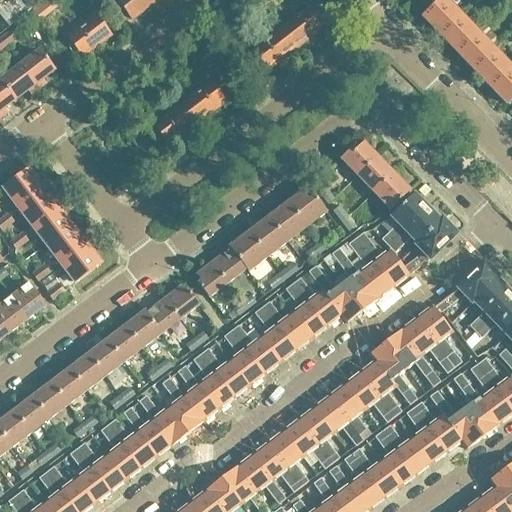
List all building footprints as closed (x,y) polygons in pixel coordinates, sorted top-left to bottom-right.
[(31,8),(24,0),(12,0),(5,7),(0,1),(0,15),(9,27),(31,8)] [(39,20),(57,5),(53,0),(50,0),(34,13),(39,20)] [(124,0),(136,16),(156,0),(124,0)] [(439,36),(460,15),(445,0),(440,0),(422,18),(439,36)] [(296,48),(324,26),(308,5),(280,27),(296,48)] [(81,58),(109,36),(94,15),(66,37),(81,58)] [(455,53),(477,32),(460,15),(439,36),(455,53)] [(267,69),(296,48),(280,27),(251,49),(267,69)] [(0,40),(5,47),(15,39),(10,32),(0,39),(0,40)] [(472,70),(493,50),(477,32),(455,53),(472,70)] [(489,87),(510,67),(493,50),(472,70),(489,87)] [(42,79),(54,70),(39,52),(20,67),(38,90),(45,84),(42,79)] [(38,90),(20,67),(1,81),(15,100),(27,91),(30,96),(38,90)] [(506,105),(511,98),(511,69),(510,67),(489,87),(506,105)] [(4,108),(15,100),(1,81),(0,81),(0,118),(7,113),(4,108)] [(196,123),(224,102),(209,81),(180,103),(196,123)] [(168,145),(196,123),(180,103),(152,125),(168,145)] [(357,177),(377,157),(363,143),(357,148),(354,146),(340,159),(357,177)] [(373,194),(393,174),(377,157),(357,177),(373,194)] [(41,188),(27,169),(2,187),(17,207),(41,188)] [(390,211),(410,191),(393,174),(373,194),(390,211)] [(326,212),(307,187),(288,202),(307,227),(326,212)] [(56,207),(41,188),(17,207),(32,226),(56,207)] [(333,199),(326,188),(319,193),(327,203),(333,199)] [(388,246),(427,209),(414,195),(392,216),(400,224),(383,241),(388,246)] [(307,227),(288,202),(269,217),(288,242),(307,227)] [(70,226),(56,207),(32,226),(46,245),(70,226)] [(347,217),(339,207),(333,212),(341,221),(347,217)] [(418,244),(443,220),(432,209),(430,211),(427,209),(388,246),(394,252),(411,236),(418,243),(418,244)] [(0,229),(0,230),(13,221),(7,214),(0,219),(0,229)] [(288,242),(269,217),(249,231),(268,256),(288,242)] [(354,227),(347,217),(341,221),(348,231),(354,227)] [(429,260),(456,234),(443,220),(418,244),(418,243),(415,245),(423,253),(403,269),(408,275),(429,259),(429,260)] [(85,245),(70,226),(46,245),(61,264),(85,245)] [(268,256),(249,231),(229,247),(230,249),(246,270),(248,272),(268,256)] [(15,249),(27,240),(22,233),(10,242),(15,249)] [(323,250),(336,241),(331,234),(318,243),(323,250)] [(403,269),(388,252),(380,259),(362,235),(355,240),(392,288),(408,275),(403,269)] [(392,288),(355,240),(349,245),(367,269),(358,276),(377,299),(392,288)] [(311,260),(323,250),(318,243),(305,253),(311,260)] [(100,265),(85,245),(61,264),(75,283),(100,265)] [(246,270),(230,249),(213,263),(228,283),(246,270)] [(358,275),(339,250),(331,255),(336,262),(344,272),(336,279),(341,285),(361,312),(377,300),(377,299),(358,276),(358,275)] [(336,262),(331,255),(323,262),(328,268),(336,262)] [(228,283),(213,263),(196,275),(201,282),(198,284),(209,298),(228,283)] [(285,280),(298,270),(292,263),(280,273),(285,280)] [(475,303),(500,279),(484,263),(457,289),(458,289),(433,305),(440,313),(464,295),(472,304),(474,302),(475,303)] [(8,265),(5,267),(14,279),(20,274),(14,265),(8,265)] [(37,281),(49,272),(44,265),(32,274),(37,281)] [(361,312),(341,285),(331,292),(314,269),(308,273),(321,291),(339,316),(345,324),(361,312)] [(272,290),(285,280),(280,273),(267,283),(272,290)] [(491,319),(511,299),(511,296),(506,291),(509,288),(500,279),(475,303),(486,314),(470,328),(475,333),(491,319)] [(339,316),(321,291),(312,298),(299,281),(292,285),(325,327),(339,316)] [(45,307),(28,284),(10,298),(27,321),(45,307)] [(53,300),(64,292),(59,284),(47,293),(53,300)] [(325,327),(292,285),(286,291),(299,308),(291,315),(309,339),(325,327)] [(199,306),(188,291),(185,294),(180,288),(164,300),(180,321),(199,306)] [(247,309),(255,303),(250,296),(242,302),(247,309)] [(27,321),(10,298),(0,305),(0,321),(9,334),(27,321)] [(507,336),(511,330),(511,299),(491,319),(475,333),(480,339),(496,324),(507,336)] [(180,321),(164,300),(146,314),(144,312),(161,335),(180,321)] [(247,309),(242,302),(234,308),(235,309),(239,315),(247,309)] [(309,339),(291,315),(281,322),(268,304),(262,309),(294,351),(309,339)] [(437,315),(432,308),(416,320),(446,359),(446,358),(454,369),(462,363),(454,353),(453,353),(442,339),(451,333),(437,315)] [(235,309),(228,314),(232,320),(239,315),(235,309)] [(294,351),(262,309),(254,314),(268,332),(260,339),(278,363),(294,351)] [(161,335),(144,312),(125,327),(142,349),(161,335)] [(446,359),(416,320),(401,331),(400,331),(420,357),(421,356),(429,350),(448,374),(454,369),(446,358),(446,359)] [(0,340),(9,334),(0,321),(0,340)] [(278,363),(260,339),(253,344),(239,326),(231,332),(263,375),(278,363)] [(142,349),(125,327),(106,341),(123,364),(142,349)] [(420,357),(400,331),(385,343),(406,370),(415,363),(434,387),(441,382),(421,356),(420,357)] [(263,375),(231,332),(224,338),(237,356),(229,362),(248,386),(263,375)] [(199,345),(207,339),(202,333),(194,339),(199,345)] [(191,352),(199,345),(194,339),(186,346),(191,352)] [(123,364),(106,341),(87,355),(104,378),(123,364)] [(406,370),(385,343),(369,355),(375,363),(375,362),(395,388),(395,387),(410,406),(416,401),(397,376),(406,370)] [(248,386),(229,362),(222,368),(208,350),(200,356),(232,398),(248,386)] [(511,364),(511,357),(510,355),(505,350),(499,356),(509,367),(511,364)] [(104,378),(87,355),(68,370),(85,392),(104,378)] [(232,398),(200,356),(193,362),(207,380),(198,386),(217,410),(232,398)] [(162,374),(172,366),(167,361),(157,368),(162,374)] [(511,412),(511,379),(511,378),(501,385),(484,361),(477,366),(511,412)] [(375,362),(375,363),(360,374),(394,418),(401,413),(386,394),(395,388),(375,362)] [(511,415),(511,412),(477,366),(470,371),(488,395),(480,401),(479,401),(498,426),(511,415)] [(162,374),(157,368),(147,376),(152,381),(162,374)] [(217,410),(198,386),(184,368),(178,373),(192,391),(184,397),(183,398),(202,422),(217,410)] [(85,392),(68,370),(49,384),(67,407),(85,392)] [(394,418),(360,374),(345,386),(364,411),(373,405),(387,424),(394,418)] [(498,426),(479,401),(480,401),(461,375),(455,379),(472,403),(462,410),(482,438),(498,426)] [(202,422),(183,398),(184,397),(170,379),(162,385),(176,403),(168,410),(187,435),(202,423),(202,422)] [(67,407),(49,384),(31,398),(48,421),(67,407)] [(364,411),(345,386),(329,398),(363,442),(372,435),(368,430),(367,431),(357,417),(364,411)] [(124,403),(134,395),(129,389),(119,396),(124,403)] [(482,438),(462,410),(454,416),(437,392),(430,397),(444,416),(443,417),(461,442),(466,450),(482,438)] [(114,410),(124,403),(119,396),(109,404),(114,410)] [(187,435),(168,410),(161,415),(146,397),(139,403),(145,412),(144,412),(152,422),(170,447),(187,435)] [(48,421),(31,398),(12,412),(29,435),(48,421)] [(363,442),(329,398),(314,410),(333,435),(341,428),(356,447),(363,442)] [(461,442),(443,417),(434,423),(420,405),(413,409),(445,453),(461,442)] [(445,453),(413,409),(406,414),(420,433),(411,440),(430,465),(445,453)] [(170,447),(152,422),(144,428),(130,410),(123,415),(137,433),(156,457),(170,447)] [(333,435),(314,410),(298,421),(332,465),(339,459),(325,441),(333,435)] [(29,435),(12,412),(0,421),(0,436),(10,449),(29,435)] [(87,431),(97,423),(92,417),(82,425),(87,431)] [(332,465),(298,421),(283,433),(302,458),(311,452),(325,470),(332,465)] [(156,457),(137,433),(128,440),(114,422),(108,427),(140,469),(156,457)] [(77,438),(87,431),(82,425),(72,432),(77,438)] [(140,469),(108,427),(101,432),(115,450),(106,457),(125,481),(140,469)] [(430,465),(411,440),(402,446),(389,428),(382,433),(414,476),(430,465)] [(302,458),(283,433),(267,445),(300,488),(307,483),(293,465),(302,458)] [(414,476),(382,433),(375,438),(389,456),(380,463),(399,488),(414,476)] [(0,457),(10,449),(0,436),(0,457)] [(125,481),(106,457),(99,462),(85,444),(77,450),(109,493),(125,481)] [(49,459),(59,451),(55,445),(45,453),(49,459)] [(300,488),(267,445),(252,457),(271,482),(280,475),(293,493),(300,488)] [(109,493),(77,450),(70,455),(84,474),(75,480),(94,505),(109,493)] [(399,488),(380,463),(371,470),(357,451),(351,456),(383,499),(399,488)] [(40,467),(49,459),(45,453),(35,460),(40,467)] [(383,499),(351,456),(344,461),(357,479),(349,486),(367,511),(383,499)] [(271,482),(252,457),(237,468),(237,467),(236,468),(256,494),(264,487),(272,497),(278,505),(285,500),(271,482)] [(21,481),(31,473),(26,467),(16,475),(21,481)] [(84,511),(94,505),(75,480),(68,486),(54,468),(46,474),(75,511),(84,511)] [(256,494),(236,468),(221,479),(240,505),(249,499),(259,511),(260,511),(266,507),(263,503),(256,494)] [(365,511),(367,511),(349,486),(336,468),(329,473),(342,491),(333,497),(344,511),(365,511)] [(511,478),(505,469),(489,481),(495,488),(511,511),(511,478)] [(75,511),(46,474),(39,479),(53,497),(45,504),(50,511),(75,511)] [(231,511),(240,505),(221,479),(205,491),(206,492),(221,511),(231,511)] [(344,511),(333,497),(320,480),(314,484),(327,502),(318,509),(320,511),(344,511)] [(511,511),(495,488),(479,500),(488,511),(511,511)] [(221,511),(206,492),(191,504),(196,511),(221,511)] [(50,511),(45,504),(35,511),(21,493),(15,497),(26,511),(50,511)] [(26,511),(15,497),(9,503),(15,511),(26,511)] [(488,511),(479,500),(464,511),(488,511)] [(320,511),(318,509),(313,511),(307,511),(300,501),(292,507),(296,511),(320,511)]
